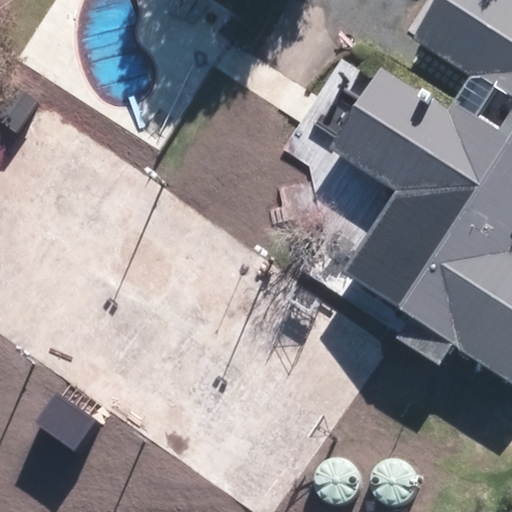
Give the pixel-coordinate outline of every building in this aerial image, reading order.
[(511,378),(511,0),(450,0),(426,40),(482,75),(465,103),(402,63),(346,153),(408,192),(343,296),(450,363),(460,347),(511,378)] [(14,84),(0,104),(0,122),(13,131),(36,99),(14,84)] [(96,421),(54,392),(33,423),(75,452),(96,421)] [(319,494),(324,499),(330,502),(337,503),(344,502),(350,498),(354,493),(357,486),(357,479),(355,473),(351,467),(345,463),(338,462),(332,462),(325,464),(320,469),(317,475),(315,481),(316,488),(319,494)] [(380,495),(385,500),(391,503),(398,504),(405,502),(411,499),(416,493),(418,487),(418,480),(416,473),(412,468),(406,464),(399,462),(393,462),(387,465),(382,469),(378,475),(377,481),(377,488),(380,495)]
